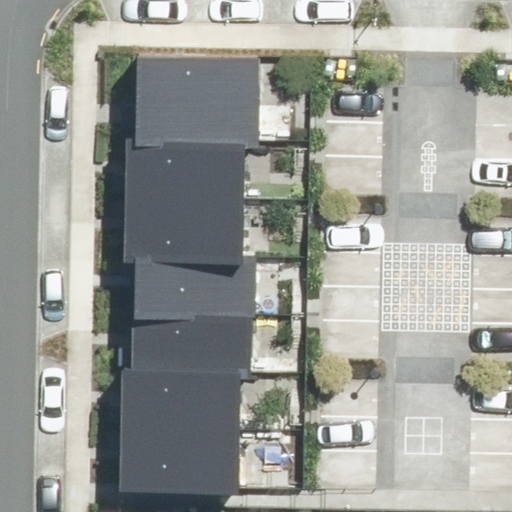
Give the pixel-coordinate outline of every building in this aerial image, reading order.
[(259,45),(139,42),(138,104),(257,106),(259,45)] [(257,106),(138,104),(138,132),(131,132),(131,165),(247,167),(247,130),(257,130),(257,106)] [(247,167),(131,165),(130,226),(136,226),(245,229),(247,167)] [(245,229),(136,226),(134,288),(255,290),(256,229),(245,229)] [(255,290),(134,288),(133,349),(243,351),(254,351),(255,290)] [(243,351),(133,349),(128,349),(126,410),(242,413),(243,351)] [(242,413),(126,410),(125,472),(241,474),(242,413)]
